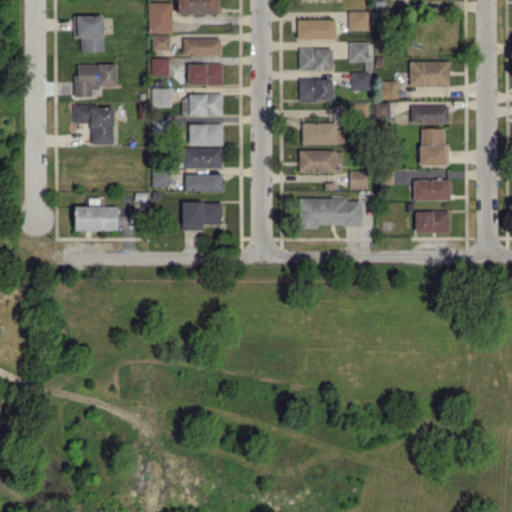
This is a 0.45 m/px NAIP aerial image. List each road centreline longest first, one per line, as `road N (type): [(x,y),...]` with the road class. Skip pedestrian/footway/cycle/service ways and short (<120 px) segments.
road 1 (residential): [(511,256),(47,256)]
road 2 (residential): [(484,0),(486,256)]
road 3 (residential): [(258,0),(260,255)]
road 4 (residential): [(33,0),(34,219)]
